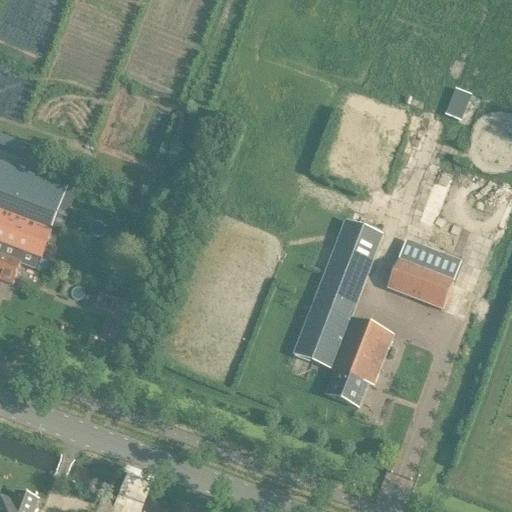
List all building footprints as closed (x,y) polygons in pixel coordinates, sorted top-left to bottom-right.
[(457,90),(447,116),(461,122),(472,96),(457,90)] [(21,266),(34,270),(38,259),(40,259),(64,191),(0,167),(0,254),(21,262),(20,266),(21,266)] [(420,220),(435,226),(452,181),(437,175),(420,220)] [(395,337),(346,318),(365,271),(369,273),(384,235),(348,221),(295,357),(338,374),(330,395),(360,407),(368,385),(376,388),(395,337)] [(0,282),(0,281),(13,286),(21,266),(20,266),(21,262),(0,254),(0,282)] [(444,311),(455,284),(402,262),(390,290),(444,311)] [(110,313),(101,335),(128,345),(142,308),(115,299),(110,313)] [(19,493),(15,502),(2,498),(0,503),(0,511),(36,511),(41,501),(19,493)]
